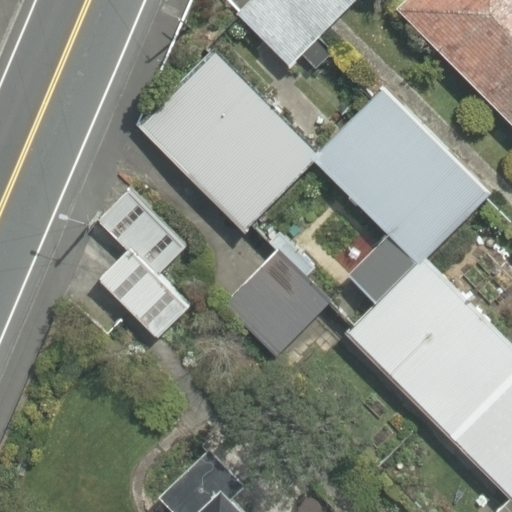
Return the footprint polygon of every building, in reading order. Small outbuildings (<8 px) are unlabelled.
[(347,0),(248,0),(237,12),(289,62),(347,0)] [(511,0),(399,0),(391,10),(511,127),(511,0)] [(260,214),(314,160),(414,259),(338,336),(501,498),(489,511),(511,511),(511,346),(423,259),(491,190),(378,78),(305,151),(210,57),(138,128),(243,232),(268,257),(226,298),(277,348),(318,307),(335,289),(260,214)] [(182,245),(125,187),(92,219),(121,248),(95,274),(156,336),(187,305),(154,272),(182,245)] [(257,511),(223,474),(200,450),(146,499),(157,511),(257,511)]
